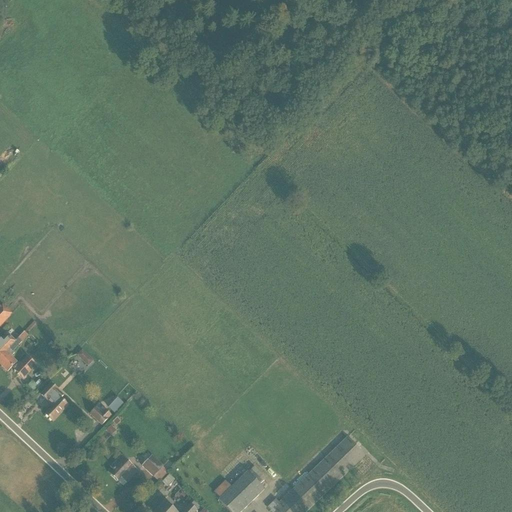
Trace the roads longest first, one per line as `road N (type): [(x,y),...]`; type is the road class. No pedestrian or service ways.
road 1 (unclassified): [(103,511),(0,414)]
road 2 (track): [(314,0),(273,27),(248,25),(200,0)]
